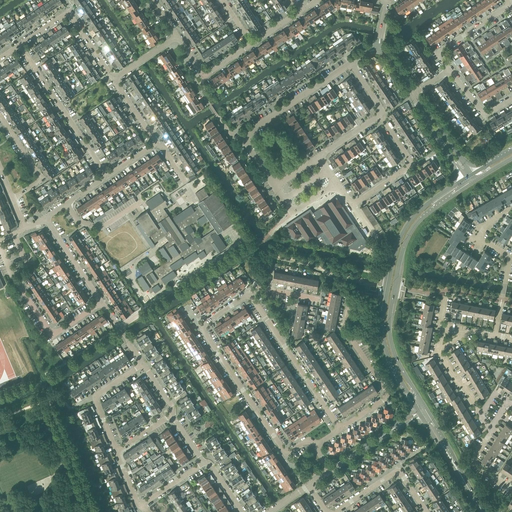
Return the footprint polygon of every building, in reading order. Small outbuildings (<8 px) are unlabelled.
[(53,0),(48,0),(47,1),(55,13),(58,11),(56,8),(58,7),(53,0)] [(60,0),(53,0),(58,7),(60,5),(62,8),(65,6),(63,3),(60,0)] [(88,3),(85,0),(82,0),(81,1),(76,5),(77,7),(74,9),(76,11),(88,3)] [(121,0),(118,2),(120,5),(121,4),(125,9),(127,8),(135,2),(133,0),(121,0)] [(168,9),(176,3),(173,0),(171,0),(166,4),(167,6),(166,6),(168,9)] [(210,0),(204,4),(202,6),(205,10),(207,9),(213,4),(212,2),(213,2),(213,1),(213,0),(210,0)] [(243,0),(241,0),(236,4),(237,6),(236,7),(238,9),(246,3),(243,0)] [(277,9),(287,2),(286,0),(283,2),(283,1),(282,2),(280,0),(279,0),(274,4),(277,9)] [(329,0),(325,3),(330,11),(337,7),(336,0),(332,3),(329,0)] [(346,8),(347,0),(341,0),(341,1),(336,0),(337,7),(346,8)] [(355,10),(357,4),(354,3),(354,0),(347,0),(346,8),(355,10)] [(413,8),(408,0),(405,0),(406,1),(404,2),(409,10),(410,12),(414,9),(413,8)] [(486,9),(490,7),(487,2),(485,0),(482,0),(480,2),(488,14),(490,13),(489,10),(487,10),(486,9)] [(495,9),(497,8),(492,0),(485,0),(487,2),(490,7),(494,4),(494,5),(494,7),(495,9)] [(53,14),(55,13),(47,1),(43,4),(46,8),(49,13),(51,11),(53,14)] [(357,4),(355,10),(364,12),(366,2),(360,1),(359,4),(357,4)] [(132,16),(138,12),(136,9),(139,8),(135,2),(127,8),(132,16)] [(176,3),(168,9),(170,11),(171,11),(172,13),(179,8),(182,6),(179,2),(176,4),(176,3)] [(287,2),(277,9),(280,13),(287,9),(285,7),(286,6),(286,5),(288,4),(287,2)] [(366,2),(364,12),(377,14),(378,8),(372,7),(372,3),(366,2)] [(409,10),(404,2),(401,4),(401,3),(399,5),(405,13),(409,10)] [(486,15),(488,14),(480,2),(476,5),(476,6),(481,13),(485,10),(485,11),(485,13),(486,15)] [(91,8),(88,3),(76,11),(78,14),(81,12),(82,14),(87,10),(91,8)] [(246,3),(238,9),(239,11),(240,10),(242,13),(249,8),(246,3)] [(319,11),(322,17),(330,11),(325,3),(319,7),(321,10),(319,11)] [(47,14),(49,13),(46,8),(43,4),(39,7),(40,9),(46,19),(49,17),(47,14)] [(213,4),(207,9),(210,13),(220,7),(219,5),(216,6),(215,6),(213,4)] [(405,13),(399,5),(397,6),(398,6),(395,8),(400,16),(405,13)] [(477,15),(481,13),(476,6),(476,5),(471,8),(479,20),(481,19),(480,16),(478,16),(477,15)] [(44,20),(46,19),(40,9),(39,7),(34,10),(40,19),(42,17),(44,20)] [(220,7),(210,13),(208,14),(209,16),(210,18),(212,19),(213,18),(219,13),(218,11),(219,11),(219,10),(221,8),(220,7)] [(94,12),(91,8),(87,10),(82,14),(83,16),(80,18),(82,20),(91,15),(94,12)] [(179,8),(172,13),(173,15),(172,15),(174,18),(182,13),(179,8)] [(244,18),(252,12),(249,8),(242,13),(243,15),(242,16),(244,18)] [(477,21),(479,20),(471,8),(467,11),(469,14),(472,19),(476,16),(476,17),(476,19),(477,21)] [(38,20),(40,19),(34,10),(30,13),(37,25),(40,23),(38,20)] [(322,17),(319,11),(316,13),(314,10),(309,13),(315,22),(322,17)] [(185,11),(182,13),(174,18),(176,21),(177,20),(178,22),(188,15),(185,11)] [(252,12),(244,18),(245,20),(246,19),(248,22),(257,15),(254,11),(252,12)] [(468,21),(472,19),(469,14),(467,11),(462,14),(470,26),(472,25),(471,22),(469,22),(468,21)] [(97,17),(94,12),(91,15),(82,20),(84,23),(87,21),(88,23),(97,17)] [(138,12),(132,16),(137,23),(145,18),(142,13),(140,14),(138,12)] [(456,15),(463,25),(467,22),(467,23),(467,25),(468,27),(470,26),(462,14),(461,12),(456,15)] [(25,16),(31,25),(33,23),(35,26),(37,25),(30,13),(25,16)] [(219,13),(213,18),(216,22),(226,16),(225,14),(222,15),(222,14),(221,15),(219,13)] [(315,22),(309,13),(304,17),(306,20),(304,22),(307,27),(315,22)] [(180,27),(188,22),(191,20),(188,15),(178,22),(179,24),(178,24),(180,27)] [(257,15),(248,22),(249,24),(248,25),(250,27),(258,21),(260,20),(257,15)] [(463,25),(456,15),(452,18),(453,21),(461,32),(463,31),(462,28),(460,28),(459,28),(463,25)] [(20,19),(28,31),(31,29),(29,26),(31,25),(25,16),(20,19)] [(226,16),(216,22),(219,27),(225,23),(224,20),(225,20),(225,19),(227,17),(226,16)] [(100,21),(97,17),(88,23),(89,25),(86,27),(88,29),(96,23),(100,21)] [(145,18),(137,23),(142,31),(148,27),(147,25),(149,23),(145,18)] [(459,33),(461,32),(453,21),(452,18),(447,21),(450,26),(454,31),(458,29),(458,31),(459,33)] [(28,31),(20,19),(16,22),(22,31),(24,29),(26,32),(28,31)] [(307,27),(304,22),(301,23),(299,20),(294,24),(299,32),(307,27)] [(504,35),(511,29),(511,28),(506,20),(502,23),(505,28),(501,31),(504,35)] [(9,24),(18,38),(20,36),(18,33),(21,32),(14,21),(9,24)] [(103,26),(100,21),(96,23),(88,29),(90,32),(93,30),(94,32),(103,26)] [(261,26),(258,21),(250,27),(251,29),(252,28),(254,31),(261,26)] [(450,34),(454,31),(450,26),(447,21),(443,24),(444,26),(452,38),(454,37),(453,35),(451,34),(450,34)] [(188,22),(180,27),(182,29),(183,29),(184,31),(191,26),(188,22)] [(496,40),(504,35),(501,31),(498,26),(501,24),(500,23),(497,25),(498,26),(494,28),(497,33),(494,36),(493,36),(496,40)] [(5,29),(11,38),(13,37),(15,39),(18,38),(9,24),(4,28),(5,29)] [(66,37),(70,34),(65,26),(62,28),(60,24),(58,26),(64,34),(66,37)] [(288,32),(292,37),(299,32),(294,24),(288,27),(291,31),(288,32)] [(450,39),(452,38),(444,26),(443,24),(438,27),(439,29),(440,29),(445,37),(449,35),(449,37),(450,39)] [(56,32),(61,40),(66,37),(64,34),(58,26),(56,27),(58,30),(56,32)] [(191,26),(184,31),(185,32),(184,33),(186,36),(194,31),(191,26)] [(93,37),(95,40),(103,35),(107,32),(104,27),(95,33),(96,35),(93,37)] [(148,27),(142,31),(147,39),(156,33),(152,28),(150,29),(148,27)] [(488,46),(496,40),(493,36),(494,36),(491,31),(493,30),(492,28),(489,30),(490,31),(486,34),(489,39),(486,41),(485,41),(488,46)] [(11,38),(5,29),(1,32),(2,34),(9,44),(11,42),(9,39),(11,38)] [(441,40),(445,37),(440,29),(439,29),(435,32),(443,44),(445,43),(444,41),(442,40),(441,40)] [(49,32),(57,43),(61,40),(56,32),(54,34),(51,30),(49,32)] [(194,31),(186,36),(188,38),(189,38),(190,40),(197,35),(194,31)] [(292,37),(288,32),(286,34),(284,31),(278,34),(284,42),(292,37)] [(0,32),(0,40),(2,44),(4,43),(6,46),(9,44),(2,34),(1,32),(0,32)] [(57,43),(49,32),(47,33),(49,36),(47,38),(52,46),(57,43)] [(101,42),(110,36),(107,32),(103,35),(95,40),(97,42),(100,40),(101,42)] [(441,45),(443,44),(435,32),(431,35),(436,43),(440,41),(440,43),(441,45)] [(156,33),(147,39),(152,46),(158,42),(157,40),(159,38),(156,33)] [(228,36),(234,45),(236,43),(235,42),(238,40),(233,33),(228,36)] [(346,34),(347,37),(352,45),(355,43),(357,46),(362,43),(357,36),(355,38),(352,34),(351,33),(346,34)] [(284,42),(278,34),(273,38),(275,41),(273,42),(273,43),(276,48),(284,42)] [(343,40),(350,51),(352,49),(350,46),(352,45),(347,37),(346,34),(341,38),(343,40)] [(480,51),(488,46),(485,41),(486,41),(483,37),(485,35),(484,34),(481,35),(482,36),(478,39),(481,44),(477,47),(480,51)] [(200,40),(197,35),(190,40),(191,41),(190,42),(192,45),(200,40)] [(433,46),(436,43),(431,35),(426,38),(431,46),(432,46),(434,50),(436,49),(435,47),(433,46)] [(504,35),(496,40),(499,44),(503,42),(506,47),(510,44),(511,45),(511,43),(511,41),(510,43),(507,39),(504,35)] [(48,49),(52,46),(47,38),(45,40),(42,36),(40,38),(46,46),(48,49)] [(101,49),(113,41),(110,36),(101,42),(103,44),(100,46),(101,49)] [(234,45),(228,36),(224,39),(228,47),(231,45),(232,46),(234,45)] [(43,52),(48,49),(46,46),(40,38),(38,39),(40,42),(38,44),(43,52)] [(341,38),(337,41),(343,51),(346,49),(348,52),(350,51),(343,40),(341,38)] [(226,48),(228,47),(224,39),(219,42),(225,51),(227,49),(226,48)] [(410,50),(417,45),(416,42),(417,42),(415,39),(405,46),(408,51),(410,50)] [(496,40),(488,46),(491,50),(491,49),(495,47),(498,52),(502,49),(503,50),(505,48),(504,47),(502,48),(499,44),(496,40)] [(68,47),(72,52),(75,49),(83,44),(82,42),(78,44),(76,41),(68,47)] [(113,41),(101,49),(103,51),(106,49),(107,51),(113,47),(116,45),(113,41)] [(268,41),(263,44),(269,53),(273,49),(275,52),(278,50),(276,48),(273,43),(270,44),(268,41)] [(337,41),(332,44),(334,46),(341,57),(343,55),(341,52),(343,51),(338,43),(337,41)] [(458,47),(463,55),(467,53),(467,52),(465,49),(470,46),(467,41),(458,47)] [(36,46),(33,42),(31,44),(39,55),(38,55),(39,58),(45,54),(43,52),(38,44),(36,46)] [(223,52),(225,51),(219,42),(215,45),(220,53),(222,51),(223,52)] [(85,46),(83,44),(75,49),(72,52),(75,56),(83,51),(81,48),(85,46)] [(261,58),(269,53),(263,44),(258,48),(260,51),(257,53),(261,58)] [(106,55),(107,58),(119,50),(116,45),(113,47),(107,51),(109,53),(106,55)] [(210,48),(216,57),(218,55),(217,54),(220,53),(215,45),(210,48)] [(417,45),(410,50),(413,54),(414,54),(421,49),(420,47),(419,47),(417,45)] [(329,49),(334,57),(337,55),(339,58),(341,57),(334,46),(329,49)] [(463,55),(469,63),(473,61),(473,60),(470,57),(475,54),(472,49),(473,49),(472,46),(470,47),(472,50),(467,52),(467,53),(463,55)] [(488,46),(480,51),(483,55),(487,52),(490,57),(494,55),(495,55),(497,54),(496,52),(494,54),(491,49),(491,50),(488,46)] [(463,55),(458,47),(449,53),(452,58),(457,55),(459,58),(463,55)] [(206,51),(211,59),(213,57),(214,58),(216,57),(210,48),(206,51)] [(334,57),(329,49),(325,52),(332,63),(334,61),(332,58),(334,57)] [(413,54),(416,59),(416,58),(423,54),(422,51),(423,51),(421,49),(414,54),(413,54)] [(113,60),(122,54),(119,50),(107,58),(109,60),(112,58),(113,60)] [(320,55),(325,63),(328,61),(330,64),(332,63),(325,52),(323,50),(319,53),(320,55)] [(84,53),(83,51),(75,56),(78,60),(78,61),(89,53),(88,51),(84,53)] [(211,59),(206,51),(201,54),(207,63),(209,61),(208,60),(211,59)] [(248,55),(253,63),(261,58),(257,53),(255,54),(253,51),(248,55)] [(164,64),(172,58),(169,53),(167,55),(165,52),(159,56),(164,64)] [(79,66),(81,65),(89,60),(87,57),(91,55),(89,53),(78,61),(78,60),(76,61),(79,66)] [(113,67),(125,59),(122,54),(113,60),(115,62),(112,64),(113,67)] [(419,63),(427,57),(426,56),(425,56),(423,54),(416,58),(416,59),(419,63)] [(469,63),(474,72),(478,69),(476,65),(481,62),(478,57),(479,57),(477,54),(476,55),(477,57),(473,60),(473,61),(469,63)] [(22,66),(17,58),(14,55),(12,57),(14,60),(12,62),(17,70),(22,66)] [(242,63),(246,68),(253,63),(248,55),(243,58),(245,61),(242,63)] [(312,59),(320,71),(325,67),(323,64),(325,63),(320,55),(316,58),(315,57),(312,59)] [(469,63),(463,55),(459,58),(454,61),(453,59),(452,60),(453,62),(454,62),(457,66),(462,63),(464,66),(469,63)] [(43,64),(45,68),(44,68),(45,70),(53,64),(56,62),(53,57),(50,59),(43,64)] [(427,57),(419,63),(422,67),(429,63),(428,60),(429,60),(427,57)] [(169,72),(175,67),(174,65),(176,64),(172,58),(164,64),(169,72)] [(125,59),(113,67),(115,69),(118,67),(119,69),(128,63),(125,59)] [(306,65),(311,72),(314,70),(316,73),(320,71),(312,59),(310,60),(311,62),(306,65)] [(362,63),(365,66),(362,68),(364,70),(365,69),(367,72),(376,65),(375,65),(373,66),(368,59),(362,63)] [(13,73),(17,70),(12,62),(10,63),(7,60),(5,61),(10,70),(13,73)] [(81,65),(84,70),(95,62),(94,60),(90,62),(89,60),(81,65)] [(8,76),(13,73),(10,70),(5,61),(3,63),(5,66),(3,68),(5,71),(8,76)] [(84,70),(87,74),(95,69),(93,66),(97,64),(95,62),(84,70)] [(232,65),(238,73),(246,68),(242,63),(240,65),(238,62),(232,65)] [(474,72),(480,80),(484,77),(481,73),(486,70),(483,65),(484,65),(482,62),(481,63),(482,65),(478,69),(474,72)] [(425,72),(433,66),(432,64),(431,65),(429,63),(422,67),(425,72)] [(474,72),(469,63),(464,66),(460,69),(458,67),(457,68),(459,70),(462,74),(467,71),(470,74),(474,72)] [(53,64),(45,70),(45,71),(47,70),(49,73),(56,68),(53,64)] [(238,73),(232,65),(227,69),(229,72),(227,73),(230,78),(230,79),(238,73)] [(311,72),(306,65),(301,68),(309,78),(311,77),(309,74),(311,72)] [(379,70),(376,65),(367,72),(368,74),(367,75),(369,77),(376,72),(379,70)] [(433,66),(425,72),(428,77),(436,72),(434,69),(435,68),(433,66)] [(175,67),(169,72),(174,79),(183,74),(179,68),(177,70),(175,67)] [(4,79),(8,76),(5,71),(3,68),(0,69),(0,68),(0,73),(1,74),(4,79)] [(51,78),(59,73),(56,68),(49,73),(51,77),(50,77),(51,78)] [(297,71),(302,78),(305,76),(307,80),(309,78),(301,68),(297,71)] [(504,83),(511,78),(511,75),(508,68),(503,71),(506,76),(502,78),(504,83)] [(87,74),(90,78),(101,71),(100,69),(96,71),(95,69),(87,74)] [(103,73),(101,71),(90,78),(88,80),(91,84),(101,78),(99,75),(103,73)] [(302,78),(297,71),(293,74),(294,76),(300,84),(302,83),(300,80),(302,78)] [(496,88),(504,83),(502,78),(500,74),(502,72),(501,71),(499,72),(499,73),(495,76),(498,81),(494,83),(496,88)] [(223,84),(230,79),(230,78),(227,73),(225,75),(222,72),(217,75),(223,84)] [(291,72),(287,75),(288,77),(293,84),(296,82),(298,86),(300,84),(294,76),(293,74),(291,72)] [(373,81),(379,76),(376,72),(369,77),(370,79),(371,78),(373,81)] [(480,80),(474,72),(470,74),(465,77),(464,75),(462,76),(464,78),(465,78),(468,82),(473,78),(475,82),(480,80)] [(59,73),(51,78),(51,80),(53,79),(55,82),(62,77),(59,73)] [(124,83),(126,85),(138,77),(135,73),(126,79),(127,81),(124,83)] [(29,77),(27,74),(20,79),(23,84),(25,83),(34,76),(33,74),(29,77)] [(180,87),(186,83),(184,80),(186,79),(183,74),(174,79),(180,87)] [(223,84),(217,75),(212,79),(214,82),(212,84),(211,83),(208,84),(212,90),(214,88),(215,89),(223,84)] [(35,78),(34,76),(25,83),(23,84),(26,88),(27,87),(33,83),(32,81),(35,78)] [(62,77),(55,82),(57,86),(56,86),(57,87),(68,80),(65,76),(62,77)] [(342,83),(345,88),(345,87),(351,83),(350,81),(351,80),(353,78),(352,76),(342,83)] [(379,76),(373,81),(374,83),(373,84),(375,86),(382,81),(379,76)] [(488,92),(496,88),(494,83),(491,78),(494,77),(493,76),(490,77),(491,78),(486,81),(489,86),(486,88),(485,88),(488,92)] [(131,86),(132,88),(139,83),(141,82),(138,77),(126,85),(128,88),(131,86)] [(293,84),(288,77),(284,80),(291,90),(293,89),(291,86),(293,84)] [(61,91),(68,86),(71,85),(68,80),(57,87),(57,89),(59,88),(61,91)] [(278,80),(273,84),(282,96),(284,95),(282,92),(284,90),(279,83),(278,80)] [(279,83),(284,90),(287,89),(289,92),(291,90),(284,80),(279,83)] [(379,89),(385,85),(382,81),(375,86),(376,88),(377,87),(379,89)] [(479,97),(488,92),(485,88),(486,88),(483,83),(485,82),(484,81),(482,82),(482,83),(478,85),(481,91),(477,93),(479,97)] [(130,92),(132,94),(142,88),(144,86),(141,82),(139,83),(132,88),(133,90),(130,92)] [(436,87),(439,91),(447,85),(446,83),(445,84),(443,82),(436,87)] [(35,86),(33,83),(27,87),(26,88),(29,93),(31,91),(40,85),(39,83),(35,86)] [(186,83),(180,87),(185,94),(193,89),(190,84),(187,85),(186,83)] [(353,85),(351,83),(345,87),(345,88),(348,92),(358,85),(357,83),(354,85),(354,84),(353,85)] [(504,83),(496,88),(499,92),(503,90),(506,95),(510,92),(511,93),(511,92),(511,90),(510,92),(507,87),(504,83)] [(269,86),(275,96),(278,95),(280,98),(282,96),(273,84),(269,86)] [(41,87),(40,85),(31,91),(29,93),(32,97),(34,96),(39,92),(38,90),(41,87)] [(348,92),(346,93),(349,98),(351,96),(357,92),(356,90),(357,89),(357,88),(359,87),(358,85),(348,92)] [(385,85),(379,89),(380,92),(379,93),(381,95),(388,89),(385,85)] [(443,96),(449,90),(448,88),(449,87),(447,85),(439,91),(443,96)] [(68,86),(61,91),(63,95),(62,95),(63,97),(71,91),(68,86)] [(138,97),(144,93),(147,91),(144,86),(142,88),(132,94),(134,97),(137,95),(138,97)] [(265,91),(262,92),(265,96),(270,104),(275,101),(273,98),(275,96),(269,86),(264,90),(265,91)] [(323,89),(331,101),(335,99),(335,98),(337,96),(333,89),(329,91),(326,87),(323,89)] [(496,88),(488,92),(490,97),(491,97),(494,94),(497,100),(502,97),(502,98),(505,96),(504,95),(502,96),(499,92),(496,88)] [(193,89),(182,96),(187,104),(195,99),(193,96),(197,94),(193,89)] [(320,98),(324,104),(327,103),(328,104),(331,101),(323,89),(321,91),(324,95),(320,98)] [(388,89),(381,95),(382,97),(383,96),(385,99),(392,94),(388,89)] [(446,100),(454,94),(452,92),(451,93),(449,90),(443,96),(446,100)] [(71,91),(63,97),(63,98),(65,97),(67,100),(75,95),(71,91)] [(136,101),(138,103),(147,97),(150,95),(147,91),(144,93),(138,97),(139,99),(136,101)] [(35,102),(46,94),(45,92),(41,95),(39,92),(34,96),(32,97),(35,102)] [(266,107),(270,104),(265,96),(262,92),(260,94),(259,93),(254,96),(256,98),(256,99),(261,106),(264,104),(266,107)] [(359,94),(357,92),(351,96),(349,98),(352,102),(354,101),(364,94),(363,92),(360,94),(360,93),(359,94)] [(488,92),(479,97),(482,102),(486,99),(489,104),(493,102),(494,103),(496,101),(496,100),(493,101),(491,97),(490,97),(488,92)] [(392,94),(385,99),(386,101),(385,102),(387,104),(395,99),(397,97),(394,93),(392,94)] [(46,94),(35,102),(38,106),(45,101),(44,99),(47,96),(46,94)] [(365,96),(364,94),(354,101),(352,102),(355,107),(357,105),(363,101),(362,99),(363,98),(363,97),(365,96)] [(449,104),(456,99),(454,97),(455,96),(454,94),(446,100),(449,104)] [(143,104),(144,106),(150,102),(153,100),(150,95),(147,97),(138,103),(140,106),(143,104)] [(324,104),(320,98),(316,100),(314,95),(311,97),(319,110),(323,107),(322,106),(324,104)] [(109,106),(120,99),(119,97),(115,99),(113,96),(105,102),(109,106)] [(319,110),(311,97),(308,99),(311,103),(307,106),(312,113),(315,111),(315,112),(319,110)] [(395,99),(387,104),(388,106),(389,105),(391,108),(400,102),(397,97),(395,99)] [(195,99),(187,104),(194,114),(205,106),(201,101),(198,103),(196,100),(197,100),(196,98),(195,99)] [(251,101),(259,112),(260,111),(258,108),(261,106),(256,99),(256,98),(251,101)] [(112,111),(120,105),(118,103),(121,101),(120,99),(109,106),(112,111)] [(453,108),(461,102),(459,100),(458,101),(456,99),(449,104),(453,108)] [(142,110),(144,112),(156,105),(153,100),(150,102),(144,106),(145,108),(142,110)] [(2,111),(10,105),(7,101),(0,105),(0,106),(2,109),(1,110),(2,111)] [(45,101),(38,106),(41,111),(52,103),(51,101),(47,104),(45,101)] [(259,112),(251,101),(247,104),(252,112),(255,110),(257,113),(259,112)] [(358,111),(360,110),(370,103),(369,101),(366,103),(366,102),(365,103),(363,101),(357,105),(355,107),(358,111)] [(456,113),(463,107),(461,105),(462,104),(461,102),(453,108),(456,113)] [(53,105),(52,103),(41,111),(44,115),(51,110),(50,108),(53,105)] [(360,110),(358,111),(361,116),(370,110),(368,108),(369,107),(369,106),(371,105),(370,103),(360,110)] [(252,112),(247,104),(242,107),(243,108),(250,118),(251,117),(249,114),(252,112)] [(10,105),(2,111),(2,112),(3,111),(6,115),(13,110),(10,105)] [(120,105),(112,111),(110,112),(113,117),(115,115),(126,108),(125,106),(121,108),(120,105)] [(149,113),(150,115),(159,109),(156,105),(144,112),(146,115),(149,113)] [(238,111),(243,118),(246,116),(248,119),(250,118),(243,108),(242,107),(238,111)] [(463,107),(456,113),(460,117),(461,116),(467,111),(466,109),(465,110),(463,107)] [(118,120),(126,115),(124,112),(128,110),(126,108),(115,115),(118,120)] [(148,119),(150,121),(162,113),(159,109),(150,115),(151,117),(148,119)] [(8,120),(16,114),(13,110),(6,115),(8,118),(7,119),(8,120)] [(393,119),(400,114),(397,110),(389,115),(391,118),(392,117),(393,119)] [(501,111),(508,122),(511,119),(511,118),(508,112),(506,114),(503,110),(501,111)] [(45,117),(48,121),(59,114),(58,112),(54,114),(52,111),(45,117)] [(233,114),(232,111),(227,115),(234,124),(237,122),(239,125),(240,124),(233,114)] [(243,118),(238,111),(233,114),(240,124),(243,123),(240,120),(243,118)] [(458,119),(461,123),(463,121),(470,116),(468,114),(469,113),(467,111),(461,116),(460,117),(458,119)] [(508,122),(501,111),(499,112),(502,116),(499,118),(503,125),(508,122)] [(165,118),(162,113),(150,121),(152,124),(155,122),(156,124),(165,118)] [(16,114),(8,120),(8,121),(9,120),(12,124),(19,119),(16,114)] [(48,121),(51,126),(58,121),(57,118),(60,116),(59,114),(48,121)] [(81,124),(82,125),(90,119),(87,114),(80,119),(82,123),(81,124)] [(291,126),(297,121),(296,119),(297,118),(294,114),(285,120),(287,123),(288,123),(291,126)] [(342,117),(350,129),(353,127),(350,123),(354,120),(349,114),(347,115),(346,115),(342,117)] [(395,124),(403,119),(400,114),(393,119),(395,122),(394,122),(395,124)] [(126,115),(118,120),(121,124),(132,116),(131,115),(127,117),(126,115)] [(503,125),(499,118),(496,119),(494,115),(492,117),(498,128),(503,125)] [(134,119),(132,116),(121,124),(124,129),(132,124),(130,121),(134,119)] [(464,127),(466,126),(466,125),(474,119),(473,117),(472,118),(470,116),(463,121),(461,123),(464,127)] [(86,128),(96,122),(93,117),(90,119),(82,125),(82,126),(83,125),(86,128)] [(336,122),(341,129),(345,127),(348,131),(350,129),(342,117),(339,119),(339,120),(336,122)] [(498,128),(492,117),(490,118),(492,122),(489,123),(491,127),(489,128),(492,135),(496,133),(494,130),(498,128)] [(19,119),(12,124),(14,127),(13,128),(13,129),(22,123),(19,119)] [(399,128),(406,124),(403,119),(395,124),(397,127),(398,126),(399,128)] [(470,130),(476,124),(475,122),(476,121),(474,119),(466,125),(466,126),(470,130)] [(157,132),(169,124),(166,120),(157,125),(159,128),(156,130),(157,132)] [(51,126),(49,127),(52,132),(54,130),(65,123),(64,121),(60,123),(58,121),(51,126)] [(208,133),(219,125),(217,123),(214,125),(212,121),(205,126),(207,128),(206,129),(208,133)] [(294,133),(303,127),(300,123),(299,124),(297,121),(291,126),(293,130),(292,130),(294,133)] [(341,129),(336,122),(334,124),(333,123),(330,125),(338,138),(341,136),(338,131),(341,129)] [(409,128),(412,126),(409,122),(406,124),(399,128),(401,131),(400,131),(401,133),(409,128)] [(22,123),(13,129),(14,130),(15,129),(18,133),(25,128),(22,123)] [(66,125),(65,123),(54,130),(57,135),(64,130),(63,127),(66,125)] [(93,123),(86,128),(88,132),(87,132),(88,134),(96,128),(93,123)] [(163,135),(172,129),(169,124),(157,132),(159,135),(162,133),(163,135)] [(476,124),(470,130),(473,134),(481,128),(479,126),(478,127),(476,124)] [(213,138),(220,134),(218,130),(221,128),(219,125),(208,133),(211,136),(212,136),(213,138)] [(335,139),(338,138),(330,125),(326,128),(327,129),(324,131),(329,138),(332,135),(335,139)] [(299,139),(306,134),(304,131),(305,131),(303,127),(294,133),(296,136),(297,135),(299,139)] [(90,134),(92,137),(99,132),(96,128),(88,134),(88,135),(90,134)] [(409,128),(401,133),(403,136),(404,135),(405,137),(412,133),(409,128)] [(21,139),(29,134),(26,129),(19,134),(21,138),(20,138),(21,139)] [(163,141),(175,133),(172,129),(163,135),(165,137),(162,139),(163,141)] [(66,132),(64,130),(57,135),(55,136),(58,141),(60,139),(61,138),(71,132),(70,130),(66,132)] [(374,139),(382,134),(380,131),(379,132),(378,130),(371,134),(374,139)] [(29,134),(21,139),(21,140),(22,140),(25,143),(34,137),(31,132),(29,134)] [(72,134),(71,132),(61,138),(60,139),(63,144),(64,143),(70,139),(69,136),(72,134)] [(93,141),(94,142),(102,137),(99,132),(92,137),(94,141),(93,141)] [(169,144),(178,138),(175,133),(163,141),(165,144),(168,142),(169,144)] [(412,133),(405,137),(407,140),(406,140),(407,142),(415,137),(412,133)] [(133,138),(139,146),(140,146),(139,144),(143,142),(138,134),(133,138)] [(217,145),(228,138),(226,135),(223,137),(220,134),(213,138),(215,141),(214,141),(217,145)] [(302,145),(311,139),(309,136),(308,137),(306,134),(299,139),(301,142),(300,143),(302,145)] [(377,143),(384,139),(382,137),(384,136),(382,134),(374,139),(377,143)] [(34,137),(25,143),(27,147),(26,147),(27,148),(35,143),(35,142),(37,141),(34,137)] [(105,141),(102,137),(94,142),(94,144),(96,143),(98,146),(105,141)] [(411,146),(418,142),(415,137),(407,142),(409,145),(410,144),(411,146)] [(139,146),(133,138),(129,141),(134,148),(137,146),(138,147),(139,146)] [(170,150),(181,142),(178,138),(169,144),(171,146),(168,148),(170,150)] [(222,151),(229,146),(226,143),(229,140),(228,138),(217,145),(219,149),(220,148),(222,151)] [(72,141),(70,139),(64,143),(63,144),(66,148),(67,148),(77,141),(76,139),(72,141)] [(311,139),(302,145),(304,148),(305,148),(308,151),(314,147),(313,144),(314,143),(311,139)] [(380,148),(388,143),(386,140),(385,141),(384,139),(377,143),(380,148)] [(350,142),(358,154),(362,152),(361,151),(364,149),(360,142),(356,144),(353,140),(350,142)] [(421,146),(423,145),(420,140),(418,142),(411,146),(413,149),(412,149),(413,151),(421,146)] [(78,143),(77,141),(67,148),(66,148),(69,153),(76,148),(75,145),(78,143)] [(134,148),(129,141),(124,144),(130,152),(131,152),(130,150),(134,148)] [(175,153),(184,147),(181,142),(170,150),(171,153),(174,151),(175,153)] [(358,154),(350,142),(347,144),(350,148),(347,150),(351,157),(354,156),(355,157),(358,154)] [(31,152),(38,147),(35,143),(27,148),(27,149),(28,149),(31,152)] [(383,152),(390,148),(388,146),(390,145),(388,143),(380,148),(383,152)] [(130,152),(124,144),(120,147),(125,154),(128,152),(129,153),(130,152)] [(38,147),(31,152),(33,156),(32,156),(33,157),(41,152),(44,150),(40,146),(38,147)] [(229,146),(222,151),(223,153),(222,154),(225,158),(228,156),(236,150),(234,147),(231,150),(229,146)] [(421,146),(413,151),(415,154),(416,153),(418,155),(424,151),(421,146)] [(125,154),(120,147),(115,150),(121,158),(122,158),(121,156),(125,154)] [(175,159),(187,151),(184,147),(175,153),(177,155),(174,157),(175,159)] [(78,150),(76,148),(69,153),(72,157),(74,156),(83,150),(82,148),(78,150)] [(351,157),(347,150),(343,153),(340,148),(338,150),(346,163),(350,160),(349,159),(351,157)] [(386,157),(394,152),(392,149),(391,150),(390,148),(383,152),(386,157)] [(84,152),(83,150),(74,156),(72,157),(75,162),(83,157),(81,154),(84,152)] [(121,158),(115,150),(111,153),(116,160),(119,158),(120,159),(121,158)] [(225,158),(227,161),(228,161),(230,163),(231,163),(232,164),(237,161),(236,160),(237,159),(235,155),(238,153),(236,150),(225,158)] [(346,163),(338,150),(335,152),(338,156),(334,159),(339,166),(338,166),(340,169),(341,168),(342,170),(346,167),(346,164),(345,163),(346,163)] [(182,162),(190,156),(187,151),(175,159),(177,162),(180,160),(182,162)] [(41,152),(33,157),(33,158),(35,158),(37,161),(44,156),(41,152)] [(389,161),(396,157),(394,155),(396,154),(394,152),(386,157),(389,161)] [(116,160),(111,153),(106,156),(112,164),(113,164),(112,162),(116,160)] [(158,154),(153,157),(160,167),(165,164),(163,161),(163,162),(158,154)] [(44,156),(37,161),(39,165),(38,165),(39,166),(47,161),(44,156)] [(182,168),(193,160),(190,156),(182,162),(183,164),(180,166),(182,168)] [(149,157),(147,159),(148,161),(149,160),(155,169),(156,170),(160,167),(153,157),(150,159),(149,157)] [(396,157),(389,161),(392,166),(400,161),(398,158),(397,159),(396,157)] [(148,161),(145,163),(149,169),(150,171),(151,173),(156,170),(155,169),(149,160),(148,161)] [(188,171),(196,165),(193,160),(182,168),(183,171),(186,169),(188,171)] [(43,170),(50,165),(47,161),(39,166),(39,167),(41,167),(43,170)] [(233,170),(236,173),(247,166),(245,163),(242,165),(239,162),(238,163),(237,161),(232,164),(233,166),(232,166),(234,169),(233,170)] [(425,163),(432,174),(436,171),(436,170),(438,168),(434,161),(430,164),(428,161),(425,163)] [(140,163),(139,165),(140,166),(145,174),(150,171),(149,169),(145,163),(142,165),(140,163)] [(432,174),(425,163),(422,164),(425,168),(421,170),(426,177),(428,175),(429,176),(432,174)] [(50,165),(43,170),(45,174),(44,174),(45,175),(53,170),(50,165)] [(189,173),(186,175),(188,177),(195,172),(196,173),(198,172),(198,171),(199,169),(196,165),(188,171),(189,173)] [(140,166),(136,169),(140,174),(141,176),(145,174),(140,166)] [(247,166),(236,173),(238,177),(239,176),(241,179),(248,174),(245,171),(248,169),(247,166)] [(90,167),(85,170),(85,171),(90,179),(92,178),(91,177),(95,175),(90,167)] [(373,168),(369,170),(370,171),(377,182),(380,180),(377,176),(381,173),(376,167),(373,169),(373,168)] [(132,169),(130,170),(131,172),(132,172),(137,179),(141,176),(140,174),(136,169),(133,171),(132,169)] [(413,171),(420,182),(424,179),(423,178),(426,177),(421,170),(418,172),(415,169),(413,171)] [(53,170),(45,175),(45,176),(47,176),(49,179),(57,174),(53,170)] [(80,173),(85,181),(89,178),(90,180),(90,179),(85,171),(85,170),(80,173)] [(364,171),(362,173),(363,175),(368,182),(372,180),(375,184),(377,182),(370,171),(369,170),(365,172),(365,171),(364,171)] [(420,182),(413,171),(410,173),(412,176),(408,178),(413,185),(416,183),(416,184),(420,182)] [(132,172),(131,172),(128,174),(131,179),(133,182),(137,179),(132,172)] [(85,181),(80,173),(76,176),(82,185),(83,184),(82,183),(85,181)] [(123,175),(121,176),(123,178),(123,177),(128,185),(133,182),(131,179),(128,174),(124,177),(123,175)] [(244,186),(255,179),(253,176),(250,178),(248,174),(241,179),(242,181),(241,182),(244,186)] [(368,182),(363,175),(361,177),(360,176),(357,178),(357,179),(365,191),(368,189),(365,184),(368,182)] [(82,185),(76,176),(71,179),(76,187),(80,184),(81,186),(82,185)] [(365,191),(357,179),(357,178),(355,176),(352,179),(354,182),(351,184),(355,191),(359,188),(362,192),(365,191)] [(123,178),(119,180),(122,185),(124,188),(128,185),(123,177),(123,178)] [(76,187),(71,179),(67,182),(72,191),(74,190),(73,189),(76,187)] [(249,191),(256,187),(254,183),(257,181),(255,179),(244,186),(246,190),(247,189),(249,191)] [(400,179),(398,181),(406,193),(410,191),(409,190),(412,188),(407,181),(403,184),(400,179)] [(115,180),(113,182),(114,184),(115,183),(120,191),(124,188),(122,185),(119,180),(116,182),(115,180)] [(398,187),(394,190),(399,197),(399,196),(401,195),(402,196),(406,193),(398,181),(395,183),(398,187)] [(62,185),(67,193),(71,191),(72,192),(72,191),(67,182),(62,185)] [(114,184),(111,186),(115,191),(117,195),(116,193),(120,191),(115,183),(114,184)] [(58,188),(63,197),(65,196),(64,195),(67,193),(62,185),(58,188)] [(106,186),(104,187),(106,189),(107,189),(112,196),(113,198),(117,195),(115,191),(111,186),(108,188),(106,186)] [(252,199),(263,191),(262,188),(258,191),(256,187),(249,191),(251,194),(250,195),(252,199)] [(63,197),(58,188),(53,191),(54,193),(58,199),(62,197),(63,198),(63,197)] [(160,195),(150,201),(149,200),(146,202),(153,213),(150,215),(147,211),(137,218),(140,223),(136,226),(151,248),(155,246),(154,243),(165,236),(170,243),(166,246),(165,245),(158,250),(166,262),(153,271),(147,261),(138,268),(143,275),(136,279),(145,291),(148,289),(151,293),(154,291),(155,293),(161,289),(158,284),(163,281),(165,284),(177,276),(173,270),(185,262),(187,265),(199,256),(201,260),(207,255),(206,254),(215,248),(218,253),(226,247),(217,234),(235,222),(223,204),(215,192),(209,196),(203,188),(195,194),(202,203),(193,209),(191,206),(173,218),(174,219),(172,221),(165,210),(164,209),(168,206),(160,195)] [(385,189),(393,202),(397,199),(398,201),(399,201),(401,200),(399,196),(399,197),(394,190),(391,192),(388,188),(385,189)] [(107,189),(106,189),(102,192),(104,195),(107,199),(112,196),(107,189)] [(385,196),(382,198),(386,205),(389,203),(390,204),(393,202),(385,189),(383,191),(385,196)] [(53,191),(52,190),(48,193),(54,203),(56,202),(55,201),(58,199),(54,193),(53,191)] [(503,193),(510,204),(511,202),(510,200),(511,198),(511,196),(508,190),(505,192),(503,193)] [(263,191),(252,199),(255,202),(256,202),(258,204),(264,200),(262,196),(265,194),(263,191)] [(48,193),(47,192),(43,195),(49,205),(53,203),(54,204),(54,203),(48,193)] [(98,192),(96,193),(97,195),(98,195),(103,202),(107,199),(104,195),(102,192),(99,194),(98,192)] [(499,196),(503,204),(506,202),(508,205),(510,204),(503,193),(499,196)] [(43,195),(36,199),(39,203),(41,202),(45,209),(47,208),(46,207),(49,205),(43,195)] [(103,202),(98,195),(97,195),(94,197),(98,204),(100,207),(104,205),(103,202)] [(376,196),(373,198),(381,210),(385,208),(386,209),(387,209),(389,208),(386,205),(382,198),(378,200),(376,196)] [(494,198),(501,209),(503,208),(501,205),(503,204),(499,196),(494,198)] [(89,198),(87,199),(89,201),(89,200),(94,208),(96,210),(100,207),(98,204),(94,197),(90,200),(89,198)] [(381,210),(373,198),(370,200),(373,204),(369,207),(374,213),(377,211),(377,212),(381,210)] [(501,209),(494,198),(489,201),(494,209),(497,208),(498,211),(501,209)] [(362,237),(353,224),(336,199),(328,204),(331,209),(315,219),(310,211),(308,212),(285,227),(294,240),(302,235),(308,243),(319,235),(325,243),(345,247),(345,248),(362,237)] [(89,200),(89,201),(85,203),(88,208),(90,211),(94,208),(89,200)] [(264,200),(258,204),(259,207),(258,207),(261,211),(272,204),(270,201),(267,203),(264,200)] [(494,209),(489,201),(485,204),(491,215),(493,214),(492,211),(494,209)] [(81,203),(79,205),(80,206),(81,206),(84,212),(86,214),(90,211),(88,208),(85,203),(82,205),(81,203)] [(270,208),(274,206),(272,204),(261,211),(262,212),(263,215),(262,217),(264,220),(266,220),(273,216),(271,214),(273,212),(270,208)] [(480,207),(485,215),(487,213),(489,216),(491,215),(485,204),(480,207)] [(10,205),(0,209),(0,215),(8,212),(6,209),(11,207),(10,205)] [(77,209),(82,216),(86,214),(84,212),(81,206),(80,206),(77,209)] [(485,215),(480,207),(475,209),(483,222),(485,221),(484,219),(482,216),(485,215)] [(483,222),(475,209),(467,214),(470,220),(474,218),(475,220),(478,219),(481,223),(483,222)] [(9,214),(8,212),(0,215),(0,218),(1,221),(14,215),(13,212),(9,214)] [(15,217),(14,215),(1,221),(3,226),(3,225),(12,222),(10,219),(15,217)] [(460,223),(471,230),(473,228),(470,226),(471,223),(461,217),(458,221),(460,223)] [(457,227),(465,232),(467,230),(470,232),(471,230),(460,223),(458,221),(455,226),(457,227)] [(13,224),(12,222),(3,225),(3,226),(5,230),(3,231),(4,234),(11,231),(10,228),(18,225),(17,222),(13,224)] [(501,228),(511,235),(511,228),(507,226),(506,228),(501,225),(500,227),(501,228)] [(454,232),(465,239),(467,237),(464,235),(465,232),(457,227),(454,232)] [(511,235),(501,228),(500,230),(503,232),(501,235),(509,240),(511,235)] [(42,232),(37,235),(36,233),(31,236),(36,243),(45,236),(45,235),(42,232)] [(452,236),(459,241),(461,239),(464,241),(465,239),(454,232),(452,236)] [(72,243),(79,238),(76,233),(69,238),(72,243)] [(47,236),(46,234),(45,235),(45,236),(36,243),(38,247),(39,247),(41,246),(44,243),(48,240),(46,237),(47,236)] [(509,240),(501,235),(500,237),(497,235),(495,237),(506,244),(509,240)] [(79,238),(72,243),(75,247),(82,242),(79,238)] [(38,247),(41,251),(43,250),(45,249),(51,245),(50,244),(48,240),(44,243),(41,246),(39,247),(38,247)] [(45,249),(43,250),(44,251),(46,254),(54,249),(51,245),(53,244),(52,242),(50,244),(51,245),(45,249)] [(85,246),(82,242),(75,247),(78,251),(85,246)] [(451,254),(456,246),(451,243),(444,255),(446,256),(449,252),(451,254)] [(78,251),(80,255),(89,249),(86,245),(85,246),(78,251)] [(456,246),(451,254),(453,255),(451,259),(453,261),(461,249),(458,247),(456,246)] [(56,252),(54,249),(46,254),(45,255),(48,259),(49,258),(57,253),(56,252)] [(93,253),(90,249),(89,249),(80,255),(83,260),(93,253)] [(461,249),(453,261),(455,262),(458,258),(460,260),(465,252),(461,249)] [(59,253),(58,251),(56,252),(57,253),(49,258),(52,262),(60,257),(57,254),(59,253)] [(465,252),(460,260),(463,261),(460,265),(462,267),(470,255),(465,252)] [(482,256),(494,264),(495,262),(491,259),(493,257),(485,252),(482,256)] [(83,260),(86,264),(94,259),(95,258),(93,253),(83,260)] [(469,266),(474,258),(470,255),(462,267),(464,268),(467,264),(469,266)] [(479,261),(487,266),(488,264),(492,266),(494,264),(482,256),(480,260),(479,261)] [(60,257),(52,262),(55,267),(62,262),(62,260),(60,257)] [(479,261),(474,258),(469,266),(474,269),(476,266),(479,261)] [(62,260),(62,262),(55,267),(52,268),(55,272),(58,271),(59,270),(65,266),(63,262),(65,261),(63,259),(62,260)] [(94,259),(86,264),(89,268),(96,263),(94,259)] [(487,266),(479,261),(476,266),(487,273),(489,271),(485,268),(487,266)] [(96,263),(89,268),(92,272),(98,268),(99,267),(96,263)] [(58,271),(61,275),(62,274),(68,270),(67,269),(65,266),(59,270),(58,271)] [(95,276),(102,271),(99,267),(98,268),(92,272),(95,276)] [(70,270),(69,268),(67,269),(68,270),(62,274),(59,276),(60,277),(61,280),(62,280),(63,280),(71,274),(69,271),(70,270)] [(102,271),(95,276),(97,281),(105,276),(107,274),(104,270),(102,271)] [(26,280),(29,284),(38,278),(33,271),(26,275),(28,278),(26,280)] [(73,278),(71,274),(63,280),(66,284),(74,279),(73,278)] [(97,281),(100,285),(107,280),(108,280),(110,278),(107,274),(105,276),(97,281)] [(236,280),(242,290),(244,289),(242,286),(245,284),(243,282),(246,280),(243,275),(236,280)] [(76,278),(75,276),(73,278),(74,279),(66,284),(69,288),(72,286),(77,283),(74,279),(76,278)] [(29,284),(32,289),(39,283),(42,282),(39,277),(38,278),(29,284)] [(100,285),(103,289),(110,284),(111,284),(113,283),(110,278),(108,280),(107,280),(100,285)] [(242,290),(236,280),(232,283),(237,290),(239,288),(241,291),(242,290)] [(32,289),(34,293),(42,288),(39,283),(32,289)] [(69,288),(72,292),(80,287),(79,286),(77,283),(72,286),(69,288)] [(226,283),(221,286),(228,296),(231,294),(232,296),(234,295),(227,286),(226,283)] [(237,290),(232,283),(227,286),(234,295),(235,294),(234,292),(237,290)] [(105,292),(106,293),(107,293),(108,292),(114,288),(111,284),(110,284),(103,289),(105,292)] [(82,287),(80,285),(79,286),(80,287),(72,292),(75,296),(76,296),(81,292),(82,291),(80,288),(82,287)] [(219,291),(219,292),(225,301),(227,300),(225,298),(228,296),(221,286),(217,289),(219,291)] [(34,293),(37,297),(45,292),(42,288),(34,293)] [(106,293),(109,298),(115,294),(116,293),(116,292),(114,288),(108,292),(107,293),(106,293)] [(76,298),(78,301),(85,295),(84,294),(82,291),(81,292),(76,296),(75,296),(76,298)] [(219,291),(215,294),(220,302),(222,300),(224,302),(225,301),(219,292),(219,291)] [(48,296),(45,292),(37,297),(40,301),(48,296)] [(88,295),(86,293),(84,294),(85,295),(78,301),(80,305),(88,300),(86,296),(88,295)] [(112,302),(119,297),(116,293),(115,294),(109,298),(112,302)] [(210,297),(217,307),(218,306),(217,304),(220,302),(215,294),(210,297)] [(204,297),(211,307),(214,306),(215,308),(217,307),(210,297),(209,295),(204,297)] [(43,305),(50,300),(48,296),(40,301),(43,305)] [(119,297),(112,302),(115,306),(122,301),(119,297)] [(202,303),(208,312),(210,311),(208,309),(211,307),(204,297),(200,300),(202,303)] [(53,305),(50,300),(43,305),(46,310),(53,305)] [(122,301),(115,306),(117,310),(125,305),(127,304),(124,300),(122,301)] [(56,309),(58,308),(55,303),(53,305),(46,310),(49,314),(56,309)] [(195,304),(195,305),(200,313),(202,312),(202,313),(205,311),(207,313),(208,312),(202,303),(197,306),(195,304)] [(117,310),(120,315),(128,309),(130,308),(127,304),(125,305),(117,310)] [(241,311),(246,319),(250,316),(245,308),(243,306),(242,307),(243,309),(241,311)] [(120,315),(123,319),(133,313),(130,308),(128,309),(120,315)] [(56,309),(49,314),(52,318),(59,313),(56,309)] [(59,313),(52,318),(54,322),(65,315),(62,311),(59,313)] [(171,322),(183,314),(182,313),(180,314),(178,311),(173,314),(172,312),(167,315),(171,322)] [(246,319),(241,311),(238,313),(236,311),(235,312),(242,321),(246,319)] [(242,321),(235,312),(234,313),(235,315),(232,317),(237,324),(242,321)] [(98,315),(96,316),(97,318),(98,317),(103,325),(104,327),(110,323),(107,319),(106,320),(102,314),(99,317),(98,315)] [(174,326),(184,320),(182,317),(184,315),(183,314),(171,322),(174,326)] [(93,320),(99,328),(103,325),(98,317),(97,318),(93,320)] [(235,329),(233,327),(227,317),(225,318),(227,321),(224,323),(229,330),(230,332),(235,329)] [(227,317),(233,327),(237,324),(232,317),(229,319),(228,317),(227,317)] [(89,320),(87,322),(88,323),(89,323),(94,331),(95,330),(99,328),(93,320),(90,322),(89,320)] [(177,330),(189,322),(188,321),(186,322),(184,320),(174,326),(177,330)] [(180,335),(189,328),(188,325),(190,324),(189,322),(177,330),(180,335)] [(218,323),(225,333),(229,330),(224,323),(221,324),(220,322),(218,323)] [(85,326),(90,333),(92,336),(96,333),(95,330),(94,331),(89,323),(88,323),(85,326)] [(225,333),(218,323),(217,324),(218,326),(215,328),(220,336),(225,333)] [(81,326),(79,327),(80,329),(81,329),(86,336),(90,333),(85,326),(82,328),(81,326)] [(254,335),(264,328),(264,327),(261,329),(259,326),(251,331),(254,335)] [(189,328),(180,335),(182,339),(194,331),(194,329),(191,331),(189,328)] [(256,339),(264,333),(262,331),(265,329),(264,328),(254,335),(256,339)] [(76,332),(81,339),(86,336),(81,329),(80,329),(76,332)] [(194,331),(182,339),(185,343),(195,337),(193,334),(195,332),(194,331)] [(81,339),(76,332),(73,334),(72,332),(70,333),(71,335),(72,334),(77,342),(81,339)] [(336,335),(334,332),(326,337),(328,340),(336,335)] [(141,344),(150,338),(147,335),(146,335),(145,333),(143,335),(142,333),(138,335),(139,337),(137,338),(139,341),(137,342),(139,344),(140,343),(141,344)] [(264,333),(256,339),(259,343),(269,335),(266,336),(264,333)] [(336,335),(328,340),(331,344),(339,339),(337,336),(340,335),(339,333),(336,335)] [(68,337),(73,345),(77,342),(72,334),(71,335),(68,337)] [(261,346),(269,341),(267,338),(270,336),(269,335),(259,343),(261,346)] [(73,345),(68,337),(65,339),(64,338),(62,339),(63,341),(64,340),(69,348),(69,347),(73,345)] [(188,348),(200,339),(199,338),(197,340),(195,337),(185,343),(188,348)] [(150,338),(141,344),(142,345),(140,346),(142,348),(143,347),(144,349),(152,344),(151,342),(152,341),(150,338)] [(191,352),(201,345),(199,342),(201,341),(200,339),(188,348),(191,352)] [(339,339),(331,344),(333,348),(341,342),(339,339)] [(63,341),(60,343),(65,350),(66,353),(70,350),(69,348),(64,340),(63,341)] [(336,352),(344,346),(342,344),(345,342),(344,340),(341,342),(333,348),(336,352)] [(226,351),(235,345),(232,341),(225,346),(227,349),(225,350),(226,351)] [(264,350),(274,343),(274,342),(271,344),(269,341),(261,346),(264,350)] [(298,351),(306,345),(303,341),(295,347),(298,351)] [(65,350),(60,343),(55,346),(60,353),(65,350)] [(231,354),(241,348),(238,343),(235,345),(226,351),(227,353),(229,352),(231,354)] [(266,354),(274,348),(272,346),(275,344),(274,343),(264,350),(266,354)] [(152,344),(144,349),(146,351),(144,352),(146,354),(147,353),(148,354),(157,349),(154,345),(153,346),(152,344)] [(201,345),(191,352),(194,356),(196,354),(206,348),(205,346),(203,348),(201,345)] [(300,355),(308,349),(306,345),(298,351),(300,355)] [(344,346),(336,352),(338,355),(347,350),(346,350),(344,346)] [(429,349),(420,347),(418,352),(427,354),(427,355),(430,355),(430,353),(428,352),(429,349)] [(207,349),(206,348),(196,354),(194,356),(197,360),(199,359),(207,354),(205,351),(207,349)] [(241,348),(231,354),(233,357),(230,359),(231,360),(244,352),(241,348)] [(274,348),(266,354),(269,358),(279,350),(279,349),(276,351),(274,348)] [(341,359),(349,354),(347,351),(350,350),(349,348),(346,350),(347,350),(338,355),(341,359)] [(452,358),(453,360),(455,359),(455,357),(463,353),(460,348),(452,353),(454,356),(452,358)] [(157,349),(148,354),(149,356),(147,356),(149,359),(150,358),(151,360),(155,358),(156,360),(162,356),(160,354),(159,354),(158,352),(159,352),(157,349)] [(303,358),(311,353),(308,349),(300,355),(303,358)] [(271,361),(279,356),(278,353),(280,351),(279,350),(269,358),(271,361)] [(244,352),(231,360),(232,361),(235,360),(236,363),(246,356),(244,352)] [(305,362),(314,357),(311,353),(303,358),(305,362)] [(457,362),(465,357),(463,353),(455,357),(455,359),(457,362)] [(124,354),(120,357),(125,365),(126,364),(130,362),(124,354)] [(207,354),(199,359),(202,363),(212,357),(211,355),(209,356),(207,354)] [(349,354),(341,359),(343,363),(352,358),(351,357),(349,354)] [(162,356),(156,360),(158,362),(154,364),(156,367),(155,367),(156,370),(157,369),(158,370),(167,364),(165,361),(164,361),(163,360),(164,359),(162,356)] [(236,367),(237,369),(247,362),(249,360),(246,356),(236,363),(238,366),(236,367)] [(274,365),(285,358),(284,357),(281,359),(279,356),(271,361),(274,365)] [(346,367),(354,362),(353,359),(355,357),(354,356),(351,357),(352,358),(343,363),(346,367)] [(115,360),(120,368),(124,365),(125,367),(127,366),(126,364),(125,365),(120,357),(115,360)] [(308,366),(316,360),(314,357),(305,362),(308,366)] [(458,367),(459,369),(461,368),(460,367),(468,362),(465,357),(457,362),(460,366),(458,367)] [(285,358),(274,365),(276,369),(285,363),(283,360),(285,359),(285,358)] [(211,360),(203,365),(201,366),(204,371),(216,363),(218,361),(216,359),(212,362),(211,360)] [(120,368),(115,360),(111,363),(116,371),(117,370),(120,368)] [(247,362),(237,369),(238,370),(240,369),(242,371),(252,365),(249,360),(247,362)] [(310,370),(319,364),(316,360),(308,366),(310,370)] [(426,364),(429,369),(437,364),(437,363),(434,360),(426,364)] [(354,362),(346,367),(349,371),(357,365),(356,365),(354,362)] [(432,374),(440,369),(438,366),(440,364),(439,362),(437,363),(437,364),(429,369),(432,374)] [(471,367),(468,362),(460,367),(461,368),(463,372),(465,370),(471,367)] [(106,366),(111,374),(115,371),(116,373),(118,372),(117,370),(116,371),(111,363),(106,366)] [(209,373),(216,368),(215,366),(217,364),(216,363),(204,371),(206,375),(209,373)] [(351,375),(360,369),(358,366),(360,365),(359,363),(356,365),(357,365),(349,371),(351,375)] [(162,375),(170,370),(168,368),(169,367),(167,364),(158,370),(159,371),(158,372),(159,374),(160,373),(162,375)] [(313,373),(321,368),(319,364),(310,370),(313,373)] [(252,365),(242,371),(244,374),(242,376),(243,377),(253,371),(255,369),(252,365)] [(280,374),(290,367),(290,366),(287,368),(285,365),(277,370),(280,374)] [(465,375),(467,377),(469,376),(468,375),(476,370),(473,365),(471,367),(465,370),(467,374),(465,375)] [(111,374),(106,366),(102,369),(107,377),(108,376),(111,374)] [(107,379),(109,378),(108,376),(107,377),(102,369),(100,367),(95,370),(102,380),(106,377),(107,379)] [(282,378),(290,372),(289,370),(291,368),(290,367),(280,374),(282,378)] [(212,378),(221,371),(221,370),(218,371),(216,368),(209,373),(212,378)] [(315,377),(324,372),(321,368),(313,373),(315,377)] [(258,373),(255,369),(253,371),(243,377),(244,379),(246,377),(248,380),(255,375),(258,373)] [(360,369),(351,375),(354,379),(365,371),(364,370),(361,372),(360,369)] [(440,369),(432,374),(435,378),(443,374),(442,373),(440,369)] [(91,373),(93,375),(98,383),(99,382),(102,380),(95,370),(91,373)] [(165,380),(174,375),(172,371),(171,372),(170,370),(162,375),(163,377),(162,378),(163,380),(164,379),(165,380)] [(471,380),(479,375),(476,370),(468,375),(469,376),(471,380)] [(212,383),(213,383),(222,377),(220,374),(222,372),(221,371),(212,378),(209,379),(212,383)] [(365,371),(354,379),(356,383),(365,377),(363,374),(365,372),(365,371)] [(444,371),(442,373),(443,374),(435,378),(438,383),(446,378),(443,375),(445,374),(444,371)] [(285,382),(295,374),(292,375),(290,372),(282,378),(285,382)] [(318,381),(326,375),(324,372),(315,377),(318,381)] [(261,377),(258,373),(255,375),(248,380),(250,383),(248,384),(249,386),(258,379),(261,377)] [(287,385),(296,380),(294,377),(296,375),(295,374),(285,382),(287,385)] [(88,378),(93,386),(97,384),(98,385),(100,384),(99,382),(98,383),(93,375),(88,378)] [(169,386),(177,380),(175,378),(176,378),(174,375),(165,380),(166,382),(165,382),(166,384),(167,384),(169,386)] [(320,385),(329,379),(326,375),(318,381),(320,385)] [(471,384),(472,387),(474,385),(474,384),(481,380),(479,375),(471,380),(473,383),(471,384)] [(93,386),(88,378),(86,376),(82,379),(84,381),(89,389),(90,388),(93,386)] [(222,377),(213,383),(215,387),(227,379),(226,378),(224,380),(222,377)] [(264,382),(261,377),(258,379),(249,386),(250,387),(252,386),(254,389),(264,382)] [(133,383),(136,388),(144,382),(143,382),(141,378),(133,383)] [(448,382),(446,378),(438,383),(440,388),(448,383),(448,382)] [(503,388),(502,390),(504,392),(505,390),(504,389),(509,381),(504,378),(499,386),(503,388)] [(218,392),(228,385),(226,382),(228,381),(227,379),(215,387),(218,392)] [(323,388),(331,383),(329,379),(320,385),(323,388)] [(139,392),(147,387),(144,383),(146,382),(145,380),(143,382),(144,382),(136,388),(139,392)] [(172,391),(181,385),(179,382),(178,382),(177,380),(169,386),(170,387),(169,388),(170,390),(171,390),(172,391)] [(296,380),(287,385),(290,389),(301,382),(300,381),(297,383),(296,380)] [(476,389),(484,384),(481,380),(474,384),(474,385),(476,389)] [(79,384),(84,392),(88,390),(89,392),(91,390),(90,388),(89,389),(84,381),(79,384)] [(450,381),(448,382),(448,383),(440,388),(443,392),(451,388),(449,384),(451,383),(450,381)] [(292,393),(301,387),(299,384),(301,383),(301,382),(290,389),(292,393)] [(326,392),(334,387),(331,383),(323,388),(326,392)] [(84,392),(79,384),(75,387),(80,395),(81,394),(84,392)] [(476,394),(478,396),(480,395),(479,394),(487,389),(484,384),(476,389),(478,392),(476,394)] [(181,385),(172,391),(173,392),(172,393),(173,395),(174,394),(176,396),(179,394),(180,396),(186,393),(184,390),(183,391),(182,389),(183,388),(181,385)] [(228,385),(218,392),(221,396),(233,388),(232,386),(230,388),(228,385)] [(256,396),(265,389),(262,385),(255,390),(257,393),(255,395),(256,396)] [(369,387),(374,396),(378,393),(372,385),(369,387)] [(80,398),(82,396),(81,394),(80,395),(75,387),(68,392),(72,397),(74,396),(75,398),(79,396),(80,398)] [(147,387),(139,392),(142,397),(150,391),(149,391),(147,387)] [(295,397),(306,389),(305,388),(302,390),(301,387),(292,393),(295,397)] [(328,396),(336,390),(334,387),(326,392),(328,396)] [(374,396),(369,387),(365,390),(370,398),(374,396)] [(233,388),(221,396),(224,400),(234,394),(232,391),(234,389),(233,388)] [(271,392),(268,388),(265,389),(256,396),(257,398),(259,396),(261,399),(268,394),(271,392)] [(443,392),(446,397),(454,392),(453,391),(451,388),(443,392)] [(119,389),(117,391),(119,392),(120,392),(125,400),(126,402),(131,399),(124,389),(120,391),(119,389)] [(145,401),(153,396),(150,392),(152,391),(151,389),(149,391),(150,391),(142,397),(145,401)] [(297,400),(306,395),(304,392),(306,390),(306,389),(295,397),(297,400)] [(490,394),(487,389),(479,394),(480,395),(482,398),(490,394)] [(336,390),(328,396),(331,400),(339,394),(336,390)] [(370,398),(365,390),(361,392),(367,401),(370,398)] [(456,392),(455,390),(453,391),(454,392),(446,397),(449,402),(451,401),(451,400),(457,397),(454,393),(456,392)] [(115,395),(120,403),(125,400),(120,392),(119,392),(115,395)] [(263,402),(260,403),(261,405),(271,398),(274,396),(271,392),(261,399),(263,402)] [(367,401),(361,392),(357,395),(363,403),(367,401)] [(183,406),(191,400),(189,397),(188,398),(187,396),(188,395),(186,393),(180,396),(182,399),(179,401),(180,403),(179,404),(180,406),(182,405),(183,406)] [(120,403),(115,395),(112,397),(110,395),(108,396),(110,398),(111,398),(116,406),(120,403)] [(306,395),(297,400),(300,404),(311,397),(310,396),(308,398),(306,395)] [(363,403),(357,395),(354,397),(359,406),(363,403)] [(153,396),(145,401),(148,406),(156,400),(155,400),(153,396)] [(457,397),(451,400),(451,401),(454,405),(462,401),(461,399),(459,396),(457,397)] [(311,397),(300,404),(302,408),(311,402),(309,399),(311,398),(311,397)] [(359,406),(354,397),(350,400),(355,408),(359,406)] [(106,401),(111,409),(116,406),(111,398),(110,398),(106,401)] [(151,410),(159,405),(156,401),(158,400),(157,398),(155,400),(156,400),(148,406),(151,410)] [(266,407),(274,402),(271,398),(261,405),(262,406),(265,405),(266,407)] [(457,410),(464,405),(462,402),(464,400),(463,399),(463,398),(461,399),(462,401),(454,405),(457,410)] [(186,411),(194,406),(193,404),(194,404),(191,400),(183,406),(183,407),(182,408),(183,410),(185,409),(186,411)] [(355,408),(350,400),(346,402),(352,411),(355,408)] [(111,409),(106,401),(101,404),(107,412),(111,409)] [(274,402),(266,407),(268,410),(266,412),(267,413),(277,406),(274,402)] [(352,411),(346,402),(342,405),(348,413),(352,411)] [(159,405),(151,410),(154,415),(162,410),(159,405)] [(348,413),(342,405),(338,408),(344,416),(348,413)] [(464,405),(457,410),(459,415),(467,410),(466,409),(464,405)] [(83,419),(91,416),(90,412),(94,411),(92,406),(78,412),(80,416),(81,415),(83,419)] [(190,417),(198,411),(196,408),(195,408),(194,406),(186,411),(187,413),(186,414),(188,416),(189,415),(190,417)] [(277,406),(267,413),(268,414),(270,413),(272,416),(280,411),(277,406)] [(384,407),(383,412),(385,413),(385,417),(387,417),(388,418),(389,416),(392,417),(393,413),(391,413),(392,409),(387,408),(387,407),(384,407)] [(470,410),(468,407),(466,409),(467,410),(459,415),(462,419),(470,415),(468,411),(470,410)] [(321,419),(314,409),(310,412),(311,415),(318,425),(319,424),(318,421),(321,419)] [(146,421),(139,411),(135,414),(136,417),(142,424),(146,421)] [(198,411),(190,417),(190,418),(189,419),(191,421),(192,420),(193,422),(201,417),(200,415),(201,414),(198,411)] [(241,421),(251,414),(250,413),(247,414),(245,411),(238,416),(241,421)] [(280,411),(272,416),(274,419),(272,420),(273,422),(283,415),(280,411)] [(378,411),(377,417),(379,417),(379,421),(381,422),(381,421),(382,422),(382,421),(386,421),(387,417),(385,417),(385,413),(383,412),(381,412),(381,411),(378,411)] [(251,414),(241,421),(241,422),(239,423),(242,426),(251,420),(249,417),(252,416),(251,414)] [(283,415),(273,422),(274,423),(276,421),(278,424),(286,419),(283,415)] [(301,418),(309,430),(311,429),(309,427),(312,425),(307,418),(305,415),(301,418)] [(307,418),(312,425),(315,423),(316,426),(318,425),(311,415),(307,418)] [(372,415),(371,421),(373,421),(372,425),(374,426),(376,426),(376,425),(380,425),(381,422),(379,421),(379,417),(377,417),(375,416),(372,415)] [(470,415),(462,419),(465,424),(473,419),(472,418),(470,415)] [(91,416),(83,419),(85,423),(83,424),(85,428),(99,422),(97,418),(93,420),(91,416)] [(132,420),(137,427),(142,424),(136,417),(132,420)] [(475,419),(474,417),(472,418),(473,419),(465,424),(468,429),(475,424),(473,420),(475,419)] [(297,421),(304,431),(306,429),(308,431),(309,430),(301,418),(297,421)] [(366,419),(365,425),(367,425),(366,429),(368,430),(370,430),(370,429),(374,430),(374,426),(372,425),(373,421),(371,421),(369,420),(366,419)] [(137,427),(132,420),(127,423),(133,430),(137,427)] [(246,429),(256,423),(255,421),(253,423),(251,420),(242,426),(242,427),(244,426),(246,429)] [(304,431),(297,421),(293,424),(301,436),(302,435),(301,433),(304,431)] [(99,422),(85,428),(86,432),(88,432),(89,436),(98,432),(96,428),(101,427),(99,422)] [(133,430),(127,423),(123,426),(128,434),(133,430)] [(247,435),(257,429),(255,426),(257,424),(256,423),(246,429),(247,430),(245,431),(247,435)] [(360,423),(359,429),(361,429),(360,434),(362,434),(364,434),(364,433),(367,434),(368,430),(366,429),(367,425),(365,425),(362,424),(363,424),(360,423)] [(288,427),(295,437),(298,435),(299,437),(301,436),(293,424),(288,427)] [(475,424),(468,429),(470,433),(478,429),(477,427),(475,424)] [(501,427),(500,429),(502,430),(503,429),(511,434),(511,431),(511,428),(506,424),(503,428),(501,427)] [(128,434),(123,426),(118,429),(123,437),(128,434)] [(481,428),(479,426),(477,427),(478,429),(470,433),(473,438),(481,433),(479,429),(481,428)] [(295,437),(288,427),(284,430),(291,440),(291,439),(292,442),(294,441),(292,438),(295,437)] [(354,427),(352,433),(355,434),(354,438),(356,438),(357,438),(358,437),(361,438),(362,434),(360,434),(361,429),(359,429),(356,429),(356,428),(354,427)] [(166,440),(173,435),(170,432),(171,431),(169,428),(160,434),(163,438),(164,438),(166,440)] [(250,439),(262,431),(261,430),(259,431),(257,429),(247,435),(250,439)] [(500,433),(508,438),(511,434),(503,429),(502,430),(500,433)] [(255,442),(263,437),(261,434),(263,433),(262,431),(250,439),(251,440),(253,439),(255,442)] [(91,444),(105,438),(104,434),(99,436),(98,432),(89,436),(91,440),(90,440),(91,444)] [(347,432),(346,437),(349,438),(348,442),(350,442),(351,442),(352,441),(355,442),(356,438),(354,438),(355,434),(352,433),(350,433),(350,432),(347,432)] [(508,438),(500,433),(498,437),(496,436),(494,438),(496,439),(497,438),(505,443),(508,438)] [(169,447),(181,439),(179,436),(175,439),(173,435),(166,440),(167,443),(166,443),(169,447)] [(209,446),(218,441),(216,437),(215,438),(214,436),(206,441),(207,443),(206,444),(207,446),(209,445),(209,446)] [(341,436),(340,441),(342,442),(342,446),(344,446),(345,447),(345,445),(349,446),(350,442),(348,442),(349,438),(346,437),(344,437),(344,436),(341,436)] [(146,441),(151,448),(156,445),(150,437),(148,438),(148,439),(146,441)] [(258,446),(268,440),(267,438),(265,440),(263,437),(255,442),(258,446)] [(105,438),(91,444),(93,448),(94,448),(96,452),(105,448),(103,444),(107,443),(105,438)] [(494,442),(502,447),(505,443),(497,438),(496,439),(494,442)] [(174,453),(181,448),(179,445),(183,442),(181,439),(169,447),(171,451),(172,450),(174,453)] [(409,441),(401,439),(400,445),(402,445),(402,447),(406,448),(406,450),(411,451),(412,448),(411,448),(412,444),(408,443),(409,441)] [(261,451),(268,445),(266,443),(269,441),(268,440),(258,446),(261,451)] [(335,440),(334,446),(336,446),(336,450),(337,451),(337,450),(339,451),(339,450),(343,450),(344,446),(342,446),(342,442),(340,441),(338,441),(338,440),(335,440)] [(141,443),(146,451),(151,448),(146,441),(144,442),(144,441),(141,443)] [(213,452),(221,446),(219,445),(220,444),(218,441),(209,446),(210,448),(209,449),(210,451),(212,450),(213,452)] [(502,447),(494,442),(492,446),(490,445),(488,447),(490,448),(491,447),(499,452),(502,447)] [(146,451),(141,443),(139,445),(137,447),(142,454),(146,451)] [(337,454),(337,451),(336,450),(336,446),(334,446),(332,445),(329,444),(328,450),(330,450),(329,454),(333,455),(333,454),(337,454)] [(400,445),(395,444),(394,449),(396,449),(396,451),(400,452),(399,454),(405,455),(406,452),(405,452),(406,450),(406,448),(402,447),(402,445),(400,445)] [(268,445),(261,451),(259,452),(262,456),(264,455),(271,450),(273,448),(272,447),(270,448),(268,445)] [(216,457),(225,451),(223,448),(222,448),(221,446),(213,452),(214,454),(213,455),(214,457),(216,456),(216,457)] [(142,454),(137,447),(135,448),(135,447),(132,449),(137,457),(142,454)] [(488,452),(496,457),(499,452),(491,447),(490,448),(488,452)] [(177,459),(189,451),(188,449),(183,451),(181,448),(174,453),(176,455),(175,456),(177,459)] [(394,449),(389,448),(388,453),(390,453),(390,455),(394,456),(393,458),(399,459),(400,457),(399,456),(399,454),(400,452),(396,451),(396,449),(394,449)] [(128,453),(133,460),(137,457),(132,449),(130,451),(128,453)] [(99,462),(113,456),(111,452),(107,454),(105,450),(97,453),(99,458),(97,458),(99,462)] [(189,451),(177,459),(180,463),(181,463),(183,465),(190,461),(187,457),(191,454),(189,451)] [(225,463),(230,459),(229,456),(228,457),(226,455),(227,454),(225,451),(216,457),(217,458),(216,459),(217,461),(219,460),(220,462),(223,460),(225,463)] [(266,462),(278,454),(277,453),(274,454),(272,451),(263,458),(266,462)] [(388,453),(383,452),(382,457),(384,457),(384,459),(388,460),(387,463),(393,464),(393,461),(393,458),(394,456),(390,455),(390,453),(388,453)] [(496,457),(488,452),(486,455),(484,454),(482,456),(484,457),(485,456),(493,461),(496,457)] [(133,460),(128,453),(126,454),(126,453),(123,455),(128,463),(133,460)] [(278,454),(266,462),(268,466),(278,460),(276,457),(279,456),(278,454)] [(103,470),(112,466),(110,462),(115,461),(113,456),(99,462),(100,466),(102,466),(103,470)] [(382,457),(377,456),(376,461),(378,462),(377,464),(381,464),(381,467),(387,468),(387,465),(387,463),(388,460),(384,459),(384,457),(382,457)] [(409,464),(412,469),(419,464),(422,462),(422,460),(418,458),(417,456),(409,461),(411,463),(409,464)] [(482,461),(490,466),(493,461),(485,456),(484,457),(482,461)] [(227,472),(235,466),(233,463),(232,464),(231,462),(232,461),(230,459),(225,463),(226,465),(223,467),(225,469),(223,470),(225,472),(226,471),(227,472)] [(278,460),(268,466),(271,471),(283,463),(282,461),(280,463),(278,460)] [(381,469),(381,467),(381,464),(377,464),(378,462),(376,461),(373,461),(372,466),(371,468),(375,469),(375,471),(381,472),(381,469)] [(163,466),(169,475),(171,474),(172,475),(175,473),(168,463),(163,466)] [(283,463),(271,471),(274,475),(284,469),(282,466),(284,464),(283,463)] [(503,475),(505,476),(507,474),(505,474),(510,466),(506,463),(501,471),(505,473),(503,475)] [(422,468),(419,464),(412,469),(415,473),(422,468)] [(374,473),(375,471),(375,469),(371,468),(372,466),(366,465),(366,470),(365,472),(369,473),(369,475),(374,476),(375,473),(374,473)] [(105,478),(119,472),(118,468),(113,470),(112,466),(103,470),(105,474),(104,474),(105,478)] [(169,475),(163,466),(158,469),(165,479),(168,477),(167,477),(169,475)] [(230,477),(238,472),(237,470),(238,470),(235,466),(227,472),(228,474),(226,474),(228,477),(229,476),(230,477)] [(422,468),(415,473),(418,478),(425,472),(425,473),(428,471),(425,466),(422,468)] [(155,474),(160,481),(162,480),(163,481),(165,479),(158,469),(154,472),(155,474)] [(284,469),(274,475),(277,479),(289,471),(288,470),(286,471),(284,469)] [(368,477),(369,475),(369,473),(365,472),(366,470),(361,469),(361,473),(360,472),(359,474),(359,476),(363,477),(362,479),(368,480),(369,477),(368,477)] [(289,471),(277,479),(280,483),(289,477),(288,474),(290,473),(289,471)] [(119,472),(105,478),(107,482),(109,482),(110,486),(118,482),(117,479),(121,477),(119,472)] [(234,483),(242,477),(240,474),(239,474),(238,472),(230,477),(232,480),(230,480),(232,483),(233,482),(234,483)] [(428,477),(425,473),(425,472),(418,478),(421,482),(428,477)] [(362,481),(362,479),(363,477),(359,476),(359,474),(355,473),(355,477),(353,477),(353,480),(357,481),(356,483),(362,484),(363,481),(362,481)] [(160,481),(155,474),(151,477),(156,485),(159,483),(158,483),(160,481)] [(201,486),(213,478),(211,475),(207,478),(204,474),(197,479),(199,482),(198,482),(201,486)] [(428,477),(421,482),(424,487),(434,480),(431,475),(428,477)] [(147,480),(152,487),(154,486),(155,486),(156,485),(151,477),(147,480)] [(242,477),(234,483),(235,484),(233,485),(235,487),(236,486),(238,488),(241,486),(242,488),(248,485),(246,482),(245,483),(244,481),(245,480),(242,477)] [(289,477),(280,483),(283,488),(295,480),(294,478),(291,480),(289,477)] [(206,492),(213,487),(211,484),(215,481),(213,478),(201,486),(203,490),(204,489),(206,492)] [(152,487),(147,480),(142,483),(147,491),(150,489),(149,489),(152,487)] [(295,480),(283,488),(286,492),(295,486),(293,483),(296,481),(295,480)] [(424,487),(427,491),(437,484),(434,480),(424,487)] [(345,484),(350,492),(355,489),(350,481),(345,484)] [(112,494),(126,488),(124,485),(120,486),(118,482),(110,486),(112,490),(110,490),(112,494)] [(391,493),(399,488),(397,486),(400,484),(398,482),(396,484),(396,483),(388,489),(391,493)] [(147,491),(142,483),(137,486),(142,494),(144,492),(145,493),(147,491)] [(341,487),(346,495),(350,492),(345,484),(341,487)] [(430,496),(437,491),(440,489),(437,484),(427,491),(430,496)] [(243,497),(244,498),(253,492),(251,489),(252,489),(250,487),(248,485),(242,488),(244,491),(241,493),(242,495),(241,496),(242,498),(243,497)] [(209,499),(221,490),(220,488),(215,491),(213,487),(206,492),(208,494),(207,495),(209,499)] [(336,490),(341,498),(346,495),(341,487),(336,490)] [(126,488),(112,494),(114,499),(115,498),(117,502),(125,499),(124,495),(128,493),(126,488)] [(399,488),(391,493),(394,498),(404,491),(403,489),(401,491),(399,488)] [(171,499),(179,494),(176,489),(169,494),(170,497),(171,499)] [(341,498),(336,490),(335,489),(331,492),(337,501),(341,498)] [(214,504),(221,500),(219,496),(223,493),(221,490),(209,499),(212,502),(213,502),(214,504)] [(404,491),(394,498),(397,502),(405,497),(403,495),(406,493),(404,491)] [(437,491),(430,496),(433,500),(441,495),(437,491)] [(179,494),(171,499),(173,502),(174,502),(175,503),(182,498),(186,496),(182,492),(179,494)] [(248,503),(255,498),(254,496),(255,496),(253,492),(244,498),(245,500),(244,500),(245,502),(246,502),(248,503)] [(326,495),(332,504),(337,501),(331,492),(326,495)] [(386,504),(379,494),(376,496),(375,494),(373,495),(380,505),(381,507),(386,504)] [(332,504),(326,495),(321,498),(322,499),(328,507),(332,504)] [(370,501),(375,508),(380,505),(373,495),(371,496),(373,499),(370,501)] [(435,508),(445,501),(442,496),(432,503),(435,508)] [(294,504),(297,508),(299,507),(309,500),(308,498),(305,500),(303,497),(294,504)] [(400,507),(410,500),(409,498),(407,500),(405,497),(397,502),(400,507)] [(177,508),(185,503),(182,498),(175,503),(176,506),(177,508)] [(251,509),(260,503),(258,500),(257,500),(255,498),(248,503),(249,505),(248,506),(249,508),(250,508),(251,509)] [(119,511),(120,511),(133,507),(132,503),(127,504),(126,500),(117,504),(119,508),(118,508),(119,511)] [(221,500),(214,504),(216,507),(215,507),(218,511),(230,503),(228,500),(224,503),(221,500)] [(302,511),(309,507),(308,504),(310,502),(309,500),(299,507),(302,511)] [(364,501),(371,511),(375,508),(370,501),(367,502),(366,500),(364,501)] [(403,511),(411,506),(409,503),(412,502),(410,500),(400,507),(403,511)] [(369,511),(371,511),(364,501),(362,502),(364,505),(361,507),(364,511),(369,511)] [(438,511),(448,506),(445,501),(435,508),(438,511)] [(180,511),(181,511),(188,507),(185,503),(177,508),(179,511),(180,510),(180,511)] [(230,503),(218,511),(229,511),(227,508),(232,506),(230,503)] [(260,503),(251,509),(252,510),(251,511),(258,511),(263,509),(261,507),(262,506),(260,503)]
